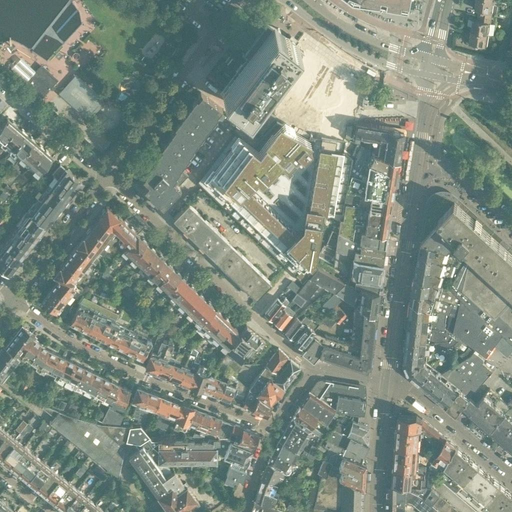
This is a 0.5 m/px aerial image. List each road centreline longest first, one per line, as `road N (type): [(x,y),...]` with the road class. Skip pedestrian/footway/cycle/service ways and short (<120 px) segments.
road 1 (residential): [(269,426),(148,380),(14,299)]
road 2 (residential): [(313,369),(107,174)]
road 3 (residential): [(414,187),(387,382)]
road 4 (residential): [(133,141),(241,0)]
road 5 (tertiary): [(284,0),(349,47),(429,75)]
road 6 (residential): [(14,299),(107,174)]
road 7 (residential): [(387,382),(410,388),(511,473)]
road 8 (residential): [(107,174),(0,82)]
road 9 (tertiary): [(431,59),(363,36),(308,0)]
road 10 (residential): [(387,382),(375,511)]
road 11 (unclassified): [(511,220),(445,170),(414,187)]
